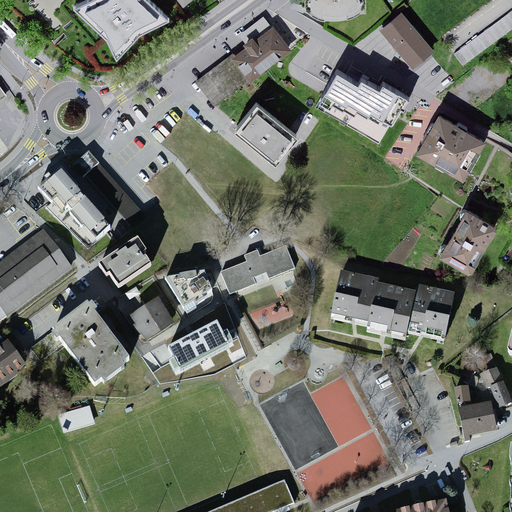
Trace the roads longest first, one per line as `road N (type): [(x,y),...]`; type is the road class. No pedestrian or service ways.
road 1 (tertiary): [(98,103),(255,0)]
road 2 (unknown): [(169,61),(277,171)]
